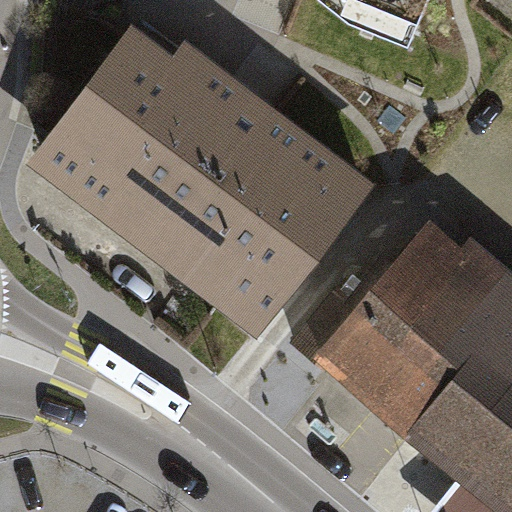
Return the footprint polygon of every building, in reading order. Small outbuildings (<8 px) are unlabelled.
[(362,0),(417,23),(426,0),(362,0)] [(265,325),(368,188),(206,67),(195,81),(130,32),(37,155),(265,325)] [(423,451),(511,342),(511,290),(433,226),(318,366),(423,451)] [(456,478),(497,511),(511,511),(511,342),(423,451),(456,478)] [(497,511),(456,478),(427,511),(497,511)]
